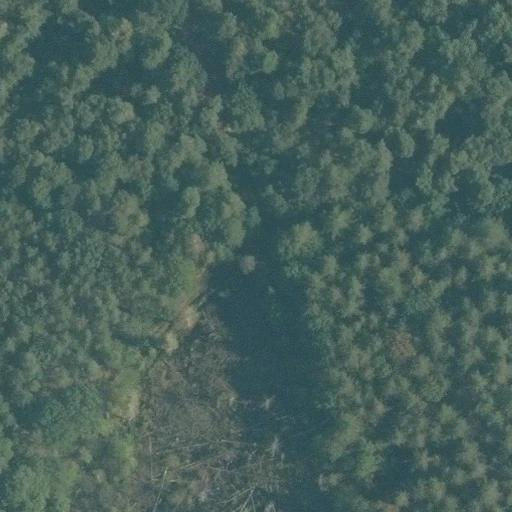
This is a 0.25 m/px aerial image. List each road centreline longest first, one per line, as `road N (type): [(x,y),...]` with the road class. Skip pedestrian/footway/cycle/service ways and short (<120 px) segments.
road 1 (track): [(255,248),(129,367),(37,511)]
road 2 (track): [(511,233),(376,211),(306,226),(255,248)]
